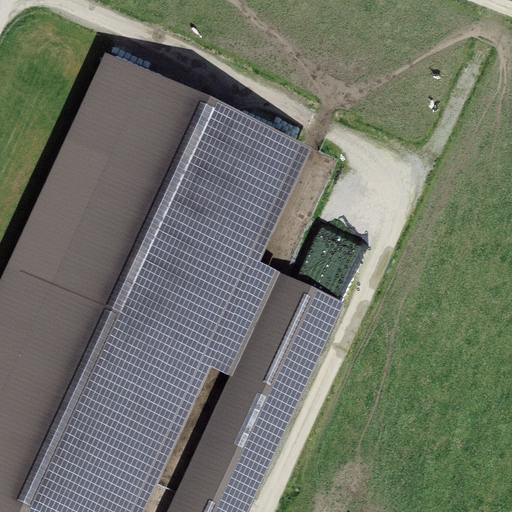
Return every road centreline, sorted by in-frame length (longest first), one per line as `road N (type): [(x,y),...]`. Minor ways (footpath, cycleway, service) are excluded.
road 1 (track): [(500,4),(265,511)]
road 2 (track): [(423,171),(47,0)]
